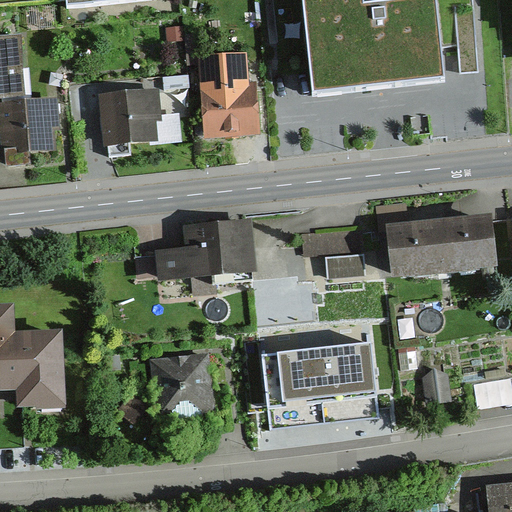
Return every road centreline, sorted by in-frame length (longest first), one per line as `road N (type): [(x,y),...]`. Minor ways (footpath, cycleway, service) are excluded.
road 1 (residential): [(511,440),(97,491),(0,494)]
road 2 (tertiary): [(0,216),(511,160)]
